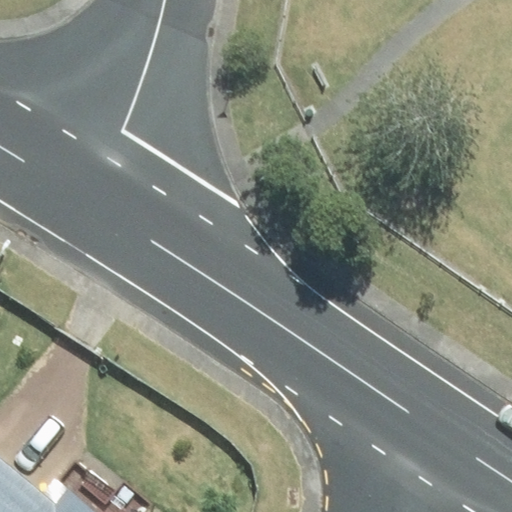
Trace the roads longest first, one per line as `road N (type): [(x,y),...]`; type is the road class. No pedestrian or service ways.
road 1 (residential): [(436,434),(77,197)]
road 2 (residential): [(164,0),(121,134),(77,197)]
